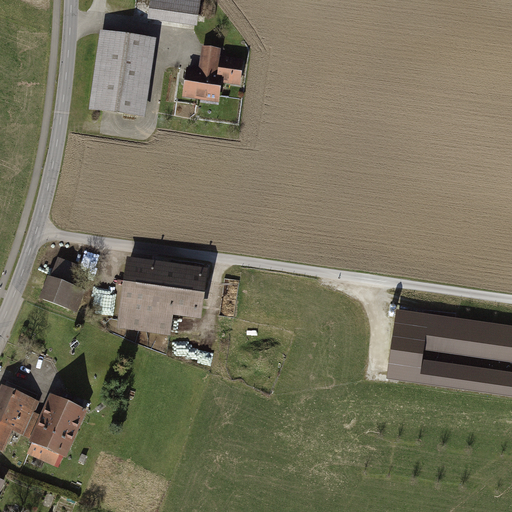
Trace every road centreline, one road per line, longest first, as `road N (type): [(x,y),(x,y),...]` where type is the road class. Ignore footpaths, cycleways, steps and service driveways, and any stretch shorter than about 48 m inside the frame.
road 1 (track): [(37,231),(511,299)]
road 2 (tertiary): [(71,0),(50,179),(0,329)]
